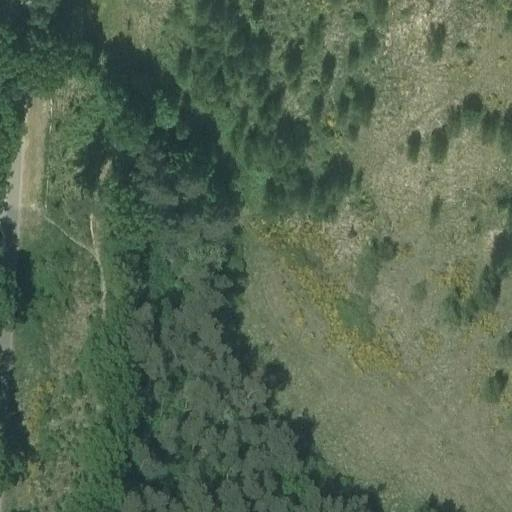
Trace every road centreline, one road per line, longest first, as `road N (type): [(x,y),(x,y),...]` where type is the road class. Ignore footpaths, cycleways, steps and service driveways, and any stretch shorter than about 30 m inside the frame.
road 1 (track): [(452,438),(134,100)]
road 2 (unclassified): [(0,445),(26,0)]
road 3 (track): [(30,0),(134,100)]
